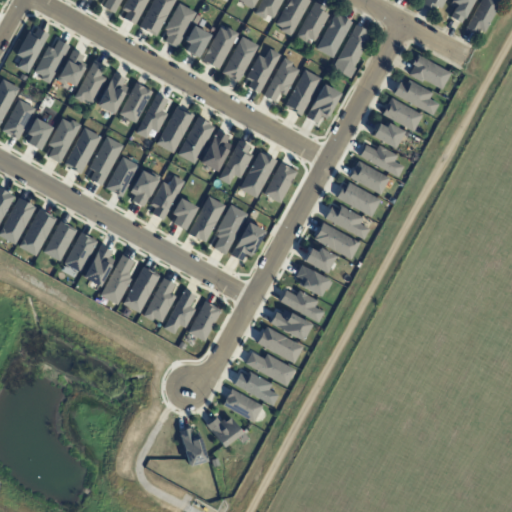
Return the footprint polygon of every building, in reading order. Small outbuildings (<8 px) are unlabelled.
[(105,0),(102,7),(113,13),(119,0),(105,0)] [(125,0),(120,10),(126,13),(122,19),(133,25),(146,0),(125,0)] [(152,0),(137,28),(154,37),(174,0),(152,0)] [(255,0),(252,7),(249,6),(249,8),(239,2),(239,1),(237,0),(255,0)] [(282,0),(272,19),(266,15),(264,19),(254,14),(261,0),(282,0)] [(307,0),(309,1),(289,37),(278,31),(280,28),(274,25),(287,0),(307,0)] [(435,5),(433,10),(422,3),(423,0),(444,0),(440,8),(435,5)] [(472,0),(463,19),(460,17),(457,22),(446,16),(451,6),(449,5),(451,0),(472,0)] [(478,31),(476,35),(464,28),(480,0),(494,0),(500,3),(483,34),(478,31)] [(314,2),(325,8),(323,12),(328,15),(313,42),(307,38),(305,43),(295,37),(314,2)] [(177,4),(163,30),(165,31),(164,33),(164,36),(166,36),(163,42),(175,48),(194,13),(177,4)] [(351,23),(331,59),(314,49),(334,14),(351,23)] [(367,31),(365,35),(369,37),(353,67),(355,69),(350,78),(334,70),(336,66),(333,65),(356,25),(367,31)] [(192,26),(183,41),(188,44),(184,51),(197,59),(210,36),(192,26)] [(226,28),(225,31),(219,28),(200,61),(207,65),(207,64),(217,69),(236,34),(226,28)] [(36,29),(33,34),(27,31),(14,55),(20,58),(15,68),(26,73),(47,35),(36,29)] [(240,37),(229,58),(220,73),(237,82),(257,46),(240,37)] [(46,46),(32,72),(40,76),(38,79),(47,84),(68,46),(57,40),(52,49),(46,46)] [(268,49),(263,58),(257,55),(244,79),(250,82),(246,88),(257,94),(279,55),(268,49)] [(83,56),(79,62),(84,65),(72,87),(64,82),(62,85),(54,81),(71,50),(83,56)] [(416,55),(410,65),(412,66),(407,75),(420,83),(422,80),(440,90),(449,73),(416,55)] [(283,58),(262,96),(273,102),(278,93),(284,96),(298,70),(289,65),(290,63),(283,58)] [(93,60),(72,98),(80,102),(82,99),(90,104),(104,79),(98,76),(104,66),(93,60)] [(303,70),(283,107),(299,116),(319,79),(303,70)] [(113,73),(95,105),(111,114),(126,88),(121,85),(124,80),(113,73)] [(17,89),(0,120),(0,80),(1,79),(17,89)] [(398,84),(404,87),(407,81),(430,93),(427,99),(436,105),(430,115),(392,94),(398,84)] [(134,83),(117,114),(133,123),(151,92),(134,83)] [(322,85),(304,118),(315,124),(319,117),(324,119),(338,94),(322,85)] [(155,95),(134,133),(144,139),(149,130),(155,133),(165,114),(160,111),(166,101),(155,95)] [(390,99),(381,115),(412,132),(421,116),(390,99)] [(17,100),(0,131),(16,140),(34,109),(17,100)] [(185,111),(184,113),(175,108),(155,145),(171,154),(192,115),(185,111)] [(196,117),(175,155),(192,164),(212,127),(207,124),(207,123),(196,117)] [(34,118),(25,134),(29,137),(25,144),(38,151),(51,128),(34,118)] [(61,119),(46,145),(51,148),(46,157),(58,163),(79,125),(70,120),(68,123),(61,119)] [(402,132),(393,149),(370,137),(377,124),(384,128),(387,123),(402,132)] [(83,128),(62,165),(79,174),(99,137),(83,128)] [(216,130),(198,163),(215,172),(229,145),(224,142),(227,137),(216,130)] [(105,136),(87,168),(92,171),(87,180),(99,186),(121,146),(105,136)] [(237,140),(216,179),(227,185),(232,176),(238,179),(250,155),(246,153),(249,147),(237,140)] [(377,145),(374,150),(364,145),(358,156),(396,177),(402,167),(393,162),(396,155),(377,145)] [(258,153),(263,156),(263,154),(275,161),(254,198),(237,189),(258,153)] [(103,189),(120,157),(137,166),(120,198),(103,189)] [(357,161),(348,178),(379,195),(388,178),(357,161)] [(279,163),(262,194),(278,203),(295,172),(279,163)] [(150,172),(148,175),(140,171),(128,193),(133,196),(130,201),(141,207),(158,177),(150,172)] [(172,176),(166,185),(161,182),(148,205),(153,208),(150,215),(161,221),(182,182),(172,176)] [(341,186),(335,198),(370,217),(379,200),(347,183),(345,188),(341,186)] [(0,189),(8,194),(8,195),(13,197),(0,219),(0,189)] [(206,196),(185,234),(197,241),(198,240),(203,243),(223,206),(206,196)] [(17,198),(0,228),(0,238),(13,245),(34,208),(17,198)] [(178,198),(169,214),(174,217),(170,224),(183,230),(196,208),(178,198)] [(229,205),(214,231),(216,232),(214,237),(217,238),(211,249),(223,255),(246,215),(229,205)] [(330,207),(323,219),(362,240),(368,229),(358,224),(362,218),(338,205),(335,210),(330,207)] [(38,210),(17,247),(34,257),(55,219),(38,210)] [(58,221),(41,253),(58,262),(75,230),(58,221)] [(263,232),(249,257),(244,254),(240,262),(228,255),(246,222),(263,232)] [(321,223),(312,240),(349,260),(358,243),(321,223)] [(79,233),(62,264),(79,273),(96,242),(79,233)] [(110,252),(107,257),(113,260),(98,287),(81,278),(99,246),(110,252)] [(318,248),(316,253),(309,249),(302,261),(325,274),(334,256),(318,248)] [(120,255),(98,296),(115,305),(129,279),(127,278),(128,276),(128,273),(126,272),(132,262),(120,255)] [(330,282),(326,290),(323,289),(318,297),(299,287),(302,281),(294,277),(300,265),(330,282)] [(158,276),(137,314),(121,305),(141,267),(158,276)] [(162,278),(141,316),(150,321),(151,318),(159,322),(173,296),(168,294),(173,285),(162,278)] [(182,290),(161,329),(172,335),(177,325),(183,328),(193,310),(188,307),(194,296),(182,290)] [(297,291),(295,296),(285,290),(278,302),(317,323),(322,312),(313,307),(316,301),(297,291)] [(203,301),(186,332),(202,342),(219,311),(203,301)] [(129,311),(125,317),(120,315),(124,308),(129,311)] [(282,310),(280,315),(274,312),(268,323),(301,341),(310,325),(282,310)] [(265,327),(262,332),(261,332),(255,343),(292,364),(301,347),(265,327)] [(185,345),(182,351),(176,348),(179,342),(185,345)] [(265,354),(262,359),(250,353),(244,364),(285,387),(294,370),(265,354)] [(248,372),(245,377),(238,374),(232,385),(271,406),(276,396),(267,391),(271,384),(248,372)] [(230,389),(221,406),(252,423),(261,406),(230,389)] [(222,419),(219,422),(214,417),(204,425),(222,448),(241,433),(229,418),(224,422),(222,419)] [(177,431),(189,428),(191,434),(197,432),(205,461),(188,466),(177,431)]
